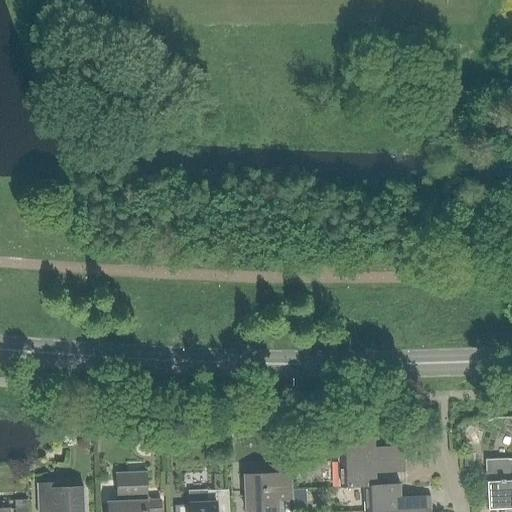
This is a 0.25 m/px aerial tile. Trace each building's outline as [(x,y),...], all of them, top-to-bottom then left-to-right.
[(92,421),(75,420),(74,436),(91,437),(92,421)] [(161,442),(161,427),(148,428),(149,442),(161,442)] [(338,462),(405,459),(404,446),(375,447),(374,434),(337,436),(338,462)] [(473,454),(464,455),(464,467),(473,466),(473,454)] [(405,459),(338,462),(339,489),(363,488),(363,487),(376,486),(376,485),(376,474),(388,473),(405,473),(405,459)] [(511,508),(511,460),(507,461),(507,459),(486,460),(488,510),(511,508)] [(276,511),(276,501),(292,501),(290,464),(264,465),(264,475),(245,476),(246,511),(252,511),(276,511)] [(161,511),(161,501),(148,502),(147,472),(115,473),(116,503),(106,504),(106,511),(161,511)] [(213,476),(214,485),(214,488),(222,488),(222,475),(213,476)] [(58,484),(37,485),(38,511),(52,511),(84,511),(83,488),(58,489),(58,484)] [(363,487),(363,488),(363,511),(368,511),(431,509),(430,496),(401,497),(400,484),(376,485),(376,486),(363,487)] [(189,502),(175,503),(175,511),(227,511),(227,492),(188,494),(189,502)] [(14,501),(14,511),(27,511),(27,500),(14,501)] [(306,511),(306,502),(293,502),(293,511),(306,511)]
